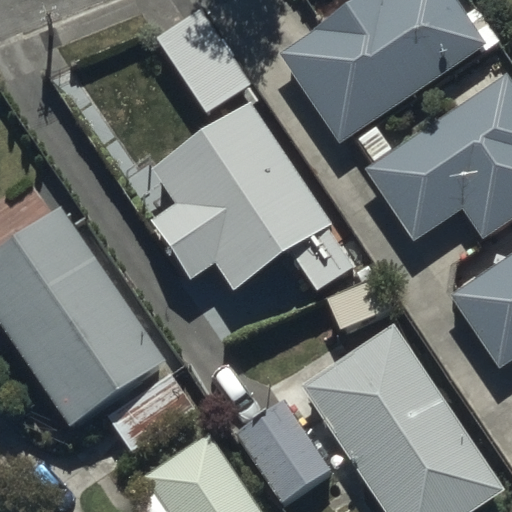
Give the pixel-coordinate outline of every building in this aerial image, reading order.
[(365,0),(283,54),(343,146),(489,50),(456,0),(389,0),(384,4),(381,0),(365,0)] [(511,85),(508,79),(370,172),(420,245),(464,215),(486,246),(511,228),(511,85)] [(332,229),(250,107),(156,171),(182,210),(153,229),(190,285),(215,268),(235,297),(294,257),(320,297),(356,272),(329,231),(332,229)] [(169,367),(62,214),(0,257),(0,363),(18,351),(75,431),(101,413),(131,454),(195,410),(167,369),(169,367)] [(511,259),(454,298),(502,372),(511,366),(511,259)] [(489,511),(510,498),(398,329),(304,392),(383,511),(489,511)] [(333,474),(285,403),(236,435),(284,506),(333,474)] [(262,511),(214,438),(145,484),(163,511),(262,511)]
